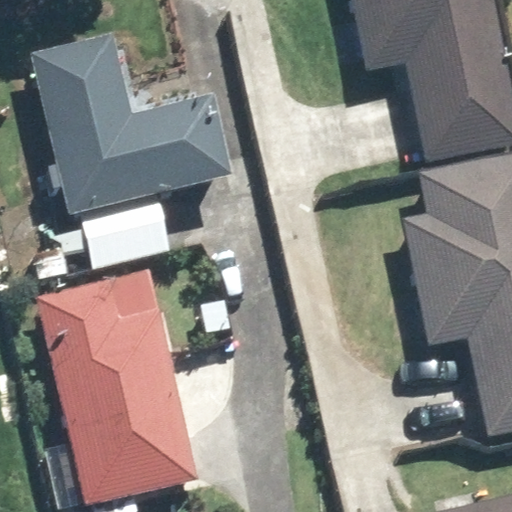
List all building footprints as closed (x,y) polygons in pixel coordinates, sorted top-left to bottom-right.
[(404,67),(424,167),(511,149),(511,90),(494,0),(343,0),(358,76),(404,67)] [(129,118),(112,41),(28,60),(65,224),(77,222),(159,203),(225,188),(205,101),(129,118)] [(427,218),(401,223),(426,352),(462,345),(482,444),(511,437),(511,157),(418,176),(427,218)] [(159,203),(77,222),(88,274),(171,255),(159,203)] [(53,511),(65,511),(81,508),(81,511),(87,511),(199,486),(151,273),(33,300),(66,446),(40,452),(53,511)] [(511,511),(511,497),(438,511),(511,511)]
